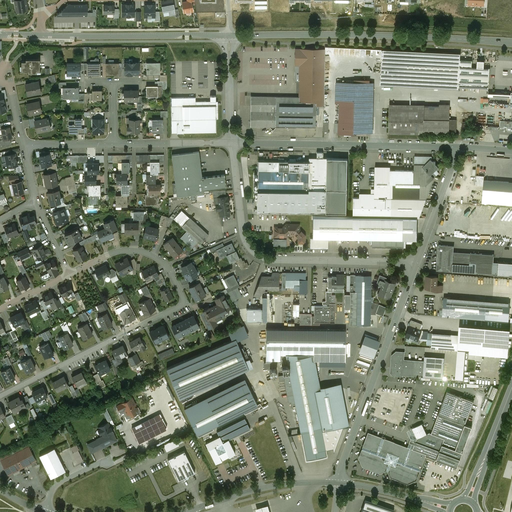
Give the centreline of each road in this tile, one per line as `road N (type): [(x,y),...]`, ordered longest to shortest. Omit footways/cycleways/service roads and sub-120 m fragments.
road 1 (residential): [(106,255),(131,250),(158,259),(183,302),(0,397)]
road 2 (tertiary): [(229,35),(511,42)]
road 3 (residential): [(232,143),(244,238),(258,255),(417,262)]
road 4 (residential): [(338,482),(417,262)]
road 5 (residential): [(232,143),(460,147)]
road 6 (tertiary): [(41,35),(229,35)]
road 7 (tertiary): [(189,510),(274,485),(338,482)]
road 8 (residential): [(417,262),(460,147)]
road 9 (secondary): [(511,387),(469,500)]
